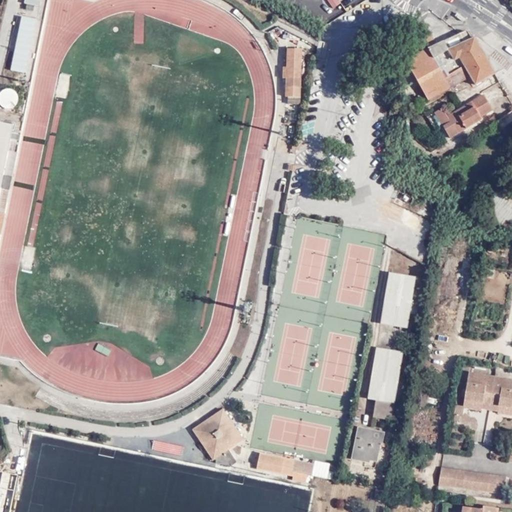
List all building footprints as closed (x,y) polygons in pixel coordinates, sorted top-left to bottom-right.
[(321,0),(328,12),(344,2),(342,0),(321,0)] [(472,38),(466,29),(433,46),(426,50),(408,62),(430,102),(466,81),(460,71),(466,68),(465,66),(485,55),(476,39),(475,37),(472,38)] [(426,50),(433,46),(430,38),(422,43),(426,50)] [(478,38),(476,39),(485,55),(486,57),(495,51),(478,38)] [(511,63),(511,53),(504,47),(495,51),(486,57),(493,69),(498,72),(503,69),(506,71),(508,69),(511,63)] [(285,67),(285,79),(284,97),(298,98),(301,50),(286,49),(285,67)] [(486,57),(485,55),(465,66),(466,68),(460,71),(466,81),(471,78),(473,81),(493,69),(486,57)] [(493,69),(473,81),(476,85),(495,73),(493,69)] [(483,97),(492,113),(493,112),(485,96),(483,97)] [(451,123),(443,127),(450,140),(482,121),(481,119),(492,113),(483,97),(448,118),(451,123)] [(442,108),(436,113),(438,118),(445,114),(442,108)] [(445,114),(438,118),(443,127),(451,123),(448,118),(445,114)] [(503,129),(511,124),(505,116),(498,121),(503,129)] [(485,123),(489,128),(498,121),(495,117),(485,123)] [(0,202),(3,188),(6,176),(11,151),(15,128),(0,124),(0,202)] [(21,154),(11,151),(6,176),(16,178),(21,154)] [(3,188),(13,190),(16,178),(6,176),(3,188)] [(3,188),(0,202),(0,213),(8,215),(13,190),(3,188)] [(507,219),(511,221),(511,204),(498,193),(483,211),(502,226),(507,219)] [(8,215),(0,213),(0,235),(4,236),(8,215)] [(408,324),(411,309),(413,296),(416,274),(390,269),(382,319),(408,324)] [(413,296),(411,309),(418,310),(420,297),(413,296)] [(97,344),(95,351),(108,356),(110,349),(97,344)] [(403,358),(404,352),(404,349),(377,344),(369,394),(377,396),(374,415),(393,418),(403,358)] [(498,378),(495,377),(484,375),(484,378),(469,375),(465,400),(479,403),(480,399),(483,399),(482,409),(499,411),(499,409),(501,402),(504,402),(504,407),(511,407),(511,382),(507,382),(507,379),(498,378)] [(479,403),(465,400),(463,407),(481,410),(482,409),(483,399),(480,399),(479,403)] [(511,411),(511,407),(504,407),(504,402),(501,402),(499,409),(511,411)] [(238,432),(227,415),(220,414),(203,427),(203,433),(214,449),(218,449),(217,456),(219,458),(219,460),(235,463),(240,460),(230,444),(237,439),(238,432)] [(369,460),(369,457),(374,439),(381,441),(382,439),(384,430),(359,424),(352,456),(369,460)] [(374,439),(369,457),(377,459),(380,443),(381,441),(374,439)] [(292,472),(294,458),(262,452),(260,466),(292,472)] [(327,480),(331,465),(316,461),(313,477),(327,480)] [(506,476),(442,466),(439,483),(503,493),(506,476)]
